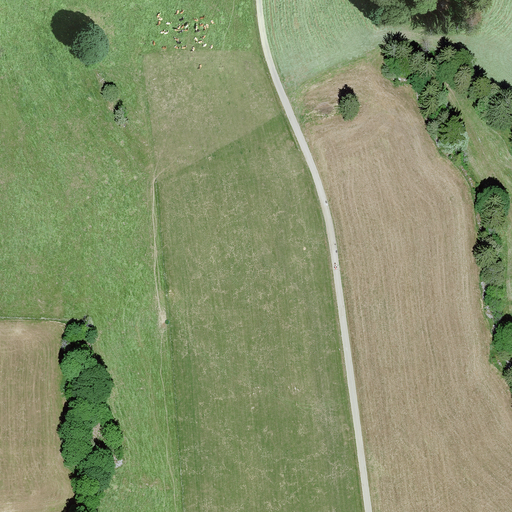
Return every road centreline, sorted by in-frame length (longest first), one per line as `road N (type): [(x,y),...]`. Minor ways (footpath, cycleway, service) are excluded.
road 1 (track): [(371,511),(333,230),(267,49),(260,0)]
road 2 (track): [(511,206),(448,88),(414,50),(389,46),(282,91)]
